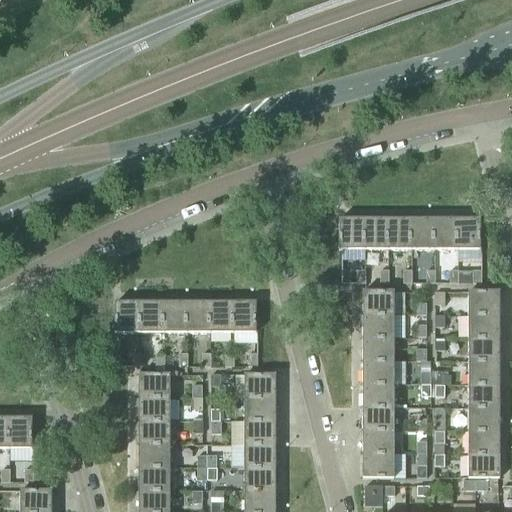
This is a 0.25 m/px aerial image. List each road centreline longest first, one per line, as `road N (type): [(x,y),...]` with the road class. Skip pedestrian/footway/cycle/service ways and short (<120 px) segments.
road 1 (secondary): [(0,212),(295,104),(511,44)]
road 2 (residential): [(90,511),(23,277),(170,206),(253,178)]
road 3 (residential): [(253,178),(337,511)]
road 4 (secondary): [(218,0),(0,96)]
road 5 (residential): [(479,116),(253,178)]
road 6 (residential): [(511,249),(479,116)]
